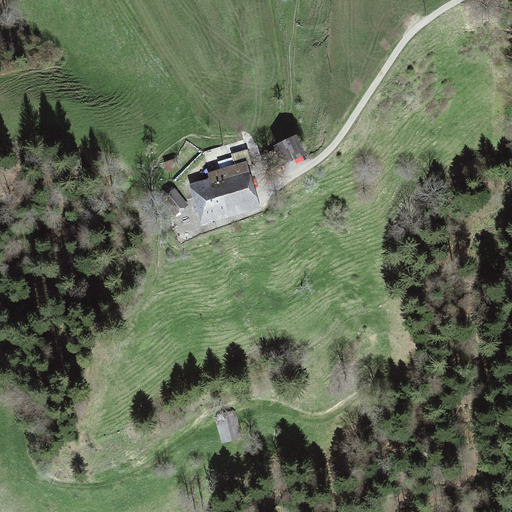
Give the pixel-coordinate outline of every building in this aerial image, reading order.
[(235,207),(234,204),(256,198),(246,163),(251,162),(245,139),(204,150),(213,183),(197,187),(205,216),(235,207)] [(295,139),(276,149),(283,162),(302,152),(295,139)] [(176,158),(166,162),(169,169),(179,165),(176,158)] [(183,203),(175,195),(169,202),(176,210),(183,203)] [(238,435),(231,410),(218,414),(225,438),(238,435)]
